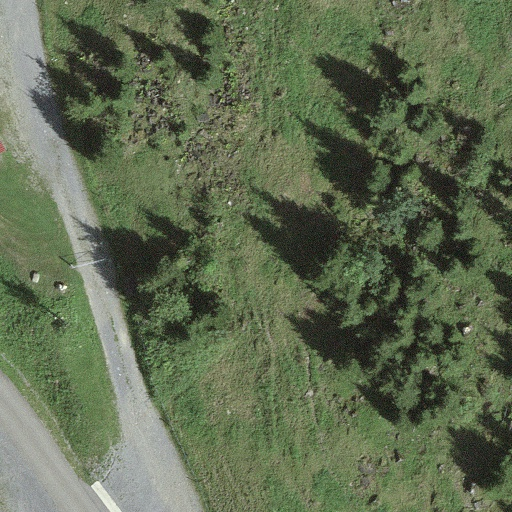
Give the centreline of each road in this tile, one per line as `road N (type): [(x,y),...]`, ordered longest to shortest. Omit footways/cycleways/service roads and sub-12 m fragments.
road 1 (track): [(164,511),(27,0)]
road 2 (residential): [(0,395),(82,511)]
